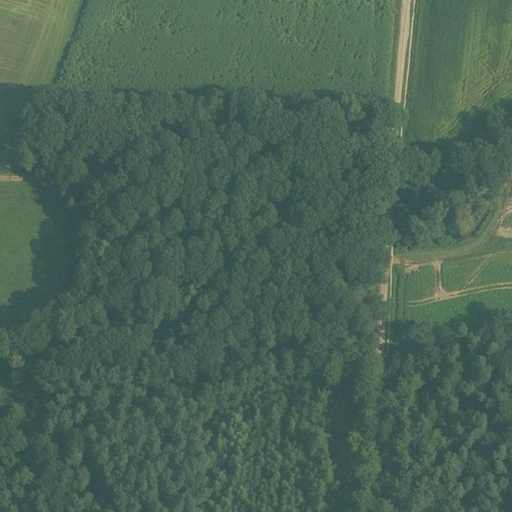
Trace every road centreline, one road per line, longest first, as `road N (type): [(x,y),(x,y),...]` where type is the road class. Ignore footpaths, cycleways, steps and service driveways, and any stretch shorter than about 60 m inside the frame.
road 1 (track): [(411,0),(375,511)]
road 2 (track): [(395,162),(330,140),(52,136),(30,184),(0,181)]
road 3 (track): [(64,511),(40,373),(23,324)]
